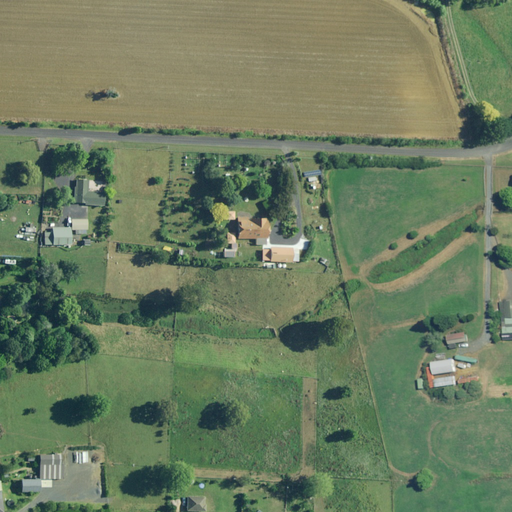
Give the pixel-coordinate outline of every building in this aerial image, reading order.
[(84,203),(84,205),(103,206),(104,193),(87,192),(87,190),(88,180),(74,180),(73,203),(82,203),(84,203)] [(250,217),(237,217),(236,239),(256,239),(256,245),(266,245),(266,219),(250,219),(250,217)] [(86,234),(86,220),(71,220),(71,230),(76,230),(75,234),(86,234)] [(69,245),(69,228),(51,228),(51,233),(43,233),(43,245),(69,245)] [(291,248),(269,247),(269,262),(291,263),(291,248)] [(511,301),(501,302),(503,334),(511,333),(511,301)] [(468,342),(466,333),(449,336),(451,349),(458,348),(457,344),(468,342)] [(456,372),(454,360),(433,363),(435,375),(456,372)] [(455,385),(454,377),(435,379),(437,388),(455,385)] [(61,479),(61,455),(38,455),(39,479),(61,479)] [(38,492),(38,480),(20,480),(20,492),(38,492)] [(205,497),(186,496),(186,511),(204,511),(205,497)]
